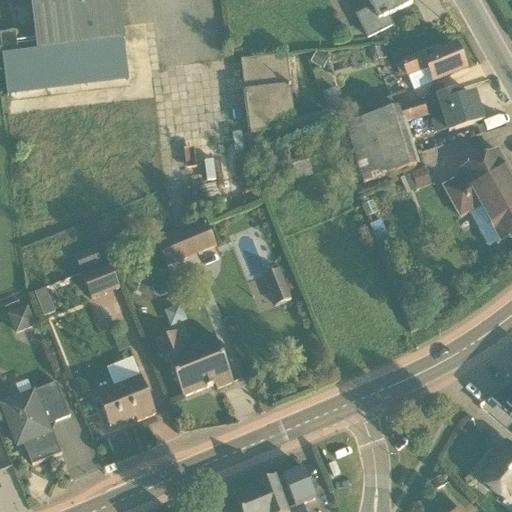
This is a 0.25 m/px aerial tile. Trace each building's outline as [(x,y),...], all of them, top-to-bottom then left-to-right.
[(0,65),(3,92),(128,78),(119,0),(30,0),(33,29),(0,32),(0,65)] [(367,44),(394,30),(388,19),(410,8),(406,0),(365,0),(371,11),(354,19),(367,44)] [(400,84),(408,81),(413,93),(464,72),(454,48),(439,54),(437,51),(394,68),(400,84)] [(291,61),(242,66),(248,139),(297,134),(291,61)] [(454,92),(343,127),(362,185),(416,168),(403,127),(429,119),(435,137),(481,123),(472,95),(457,100),(454,92)] [(463,221),(480,211),(500,245),(511,238),(511,181),(495,153),(458,174),(460,177),(443,187),(463,221)] [(414,190),(430,184),(425,170),(409,175),(414,190)] [(167,268),(217,247),(206,221),(156,242),(167,268)] [(79,269),(105,259),(100,245),(74,254),(79,269)] [(93,302),(119,291),(108,265),(81,276),(93,302)] [(280,268),(262,274),(272,305),(291,299),(280,268)] [(180,308),(163,314),(169,329),(186,322),(180,308)] [(36,330),(27,309),(8,317),(16,338),(36,330)] [(212,336),(183,348),(177,333),(155,342),(164,365),(168,364),(183,400),(214,387),(216,392),(232,386),(212,336)] [(98,415),(107,436),(156,416),(140,377),(95,395),(103,413),(98,415)] [(61,456),(49,428),(70,420),(56,387),(36,395),(34,392),(30,393),(26,384),(15,389),(19,398),(0,405),(0,411),(16,451),(22,449),(30,469),(61,456)] [(511,388),(506,396),(508,398),(500,408),(511,417),(511,388)] [(498,464),(482,485),(510,508),(511,505),(511,446),(509,451),(504,447),(494,460),(498,464)] [(314,502),(301,471),(281,479),(293,508),(289,510),(289,511),(304,511),(302,506),(314,502)] [(284,511),(273,482),(233,497),(238,511),(284,511)]
